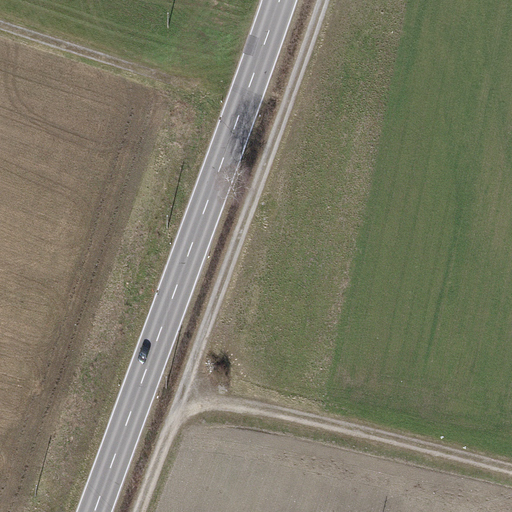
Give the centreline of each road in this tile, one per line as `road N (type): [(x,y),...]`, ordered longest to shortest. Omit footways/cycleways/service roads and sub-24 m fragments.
road 1 (secondary): [(279,0),(94,511)]
road 2 (track): [(141,511),(319,0)]
road 3 (track): [(511,473),(184,394)]
road 4 (track): [(0,33),(153,85)]
